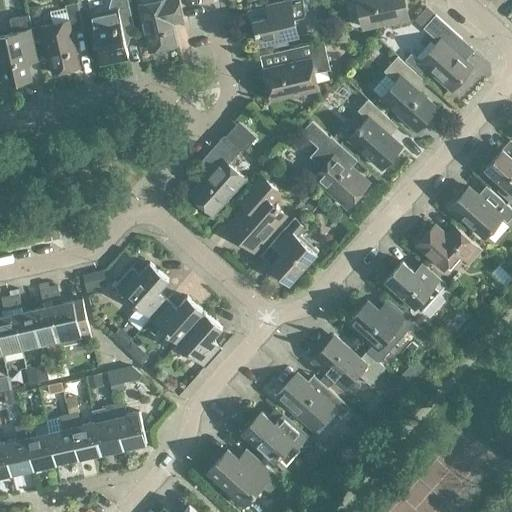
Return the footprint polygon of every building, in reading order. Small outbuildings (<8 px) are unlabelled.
[(133,16),(129,0),(109,0),(109,4),(110,10),(91,15),(102,61),(129,55),(121,18),(133,16)] [(142,0),(143,3),(140,4),(151,50),(178,44),(173,22),(184,19),(179,0),(155,0),(156,0),(155,0),(142,0)] [(295,20),(307,17),(303,0),(294,0),(267,6),(270,17),(255,20),(260,44),(299,36),(295,20)] [(357,0),(363,27),(409,17),(404,0),(347,0),(348,1),(350,0),(357,0)] [(73,32),(84,29),(78,2),(66,5),(70,19),(43,26),(54,72),(80,66),(73,32)] [(25,44),(36,42),(30,14),(10,19),(13,32),(0,34),(0,62),(5,83),(32,77),(25,44)] [(454,49),(463,39),(437,15),(424,29),(438,42),(420,62),(451,90),(473,66),(454,49)] [(314,73),(329,70),(323,42),(287,49),(290,62),(265,67),(272,100),(317,90),(314,73)] [(417,129),(437,107),(411,84),(419,75),(398,57),(385,71),(396,81),(381,97),(417,129)] [(381,167),(402,145),(384,129),(392,120),(369,99),(359,110),(368,118),(350,138),(381,167)] [(356,159),(313,120),(303,130),(321,146),(313,155),(324,166),(315,177),(347,206),(368,183),(350,166),(356,159)] [(230,139),(222,139),(203,160),(213,169),(207,176),(230,197),(246,179),(229,164),(242,149),(230,139)] [(511,156),(504,149),(495,159),(490,154),(477,168),(499,187),(503,183),(511,191),(511,156)] [(230,197),(207,176),(191,193),(214,214),(230,197)] [(252,249),(284,214),(268,199),(277,190),(262,176),(239,201),(247,208),(229,228),(252,249)] [(507,223),(511,217),(511,208),(505,202),(497,211),(470,187),(452,208),(484,237),(501,218),(507,223)] [(290,282),(318,250),(300,233),(305,228),(294,217),(272,241),(283,251),(270,265),(290,282)] [(46,240),(60,237),(57,224),(43,227),(46,240)] [(469,264),(482,249),(457,226),(448,236),(436,225),(418,244),(445,269),(459,254),(469,264)] [(114,274),(118,278),(138,260),(127,249),(104,271),(110,278),(114,274)] [(421,312),(446,284),(427,266),(419,274),(404,260),(386,280),(421,312)] [(116,285),(151,317),(168,299),(159,291),(170,279),(151,262),(140,274),(133,267),(116,285)] [(95,272),(85,275),(87,283),(97,281),(95,272)] [(86,310),(76,312),(73,299),(62,302),(58,285),(49,287),(63,344),(92,337),(90,329),(86,310)] [(61,336),(49,287),(40,289),(44,306),(34,308),(41,341),(61,336)] [(20,294),(11,296),(22,345),(41,341),(34,308),(23,310),(20,294)] [(22,345),(11,296),(2,298),(6,314),(0,315),(0,337),(3,349),(22,345)] [(168,299),(151,317),(145,324),(155,334),(162,327),(178,342),(205,312),(188,296),(177,307),(168,299)] [(406,333),(415,323),(395,304),(385,315),(369,299),(350,320),(379,347),(398,326),(406,333)] [(222,327),(205,312),(178,342),(205,366),(222,347),(212,339),(222,327)] [(370,385),(386,368),(367,351),(359,359),(334,337),(314,359),(345,387),(358,373),(370,385)] [(67,364),(55,367),(57,376),(69,374),(67,364)] [(130,366),(120,368),(122,375),(132,373),(130,366)] [(29,383),(39,381),(37,371),(27,373),(29,383)] [(341,417),(350,408),(320,380),(313,388),(298,374),(279,396),(314,427),(319,421),(324,426),(336,413),(341,417)] [(0,381),(0,382),(2,388),(6,403),(18,400),(11,379),(0,381)] [(177,381),(171,388),(178,394),(184,387),(177,381)] [(27,394),(26,390),(25,387),(18,389),(20,396),(27,394)] [(108,418),(94,421),(101,452),(124,447),(114,404),(112,394),(101,397),(103,406),(105,406),(108,418)] [(123,402),(114,404),(124,447),(147,442),(140,411),(126,414),(123,402)] [(63,428),(50,431),(57,462),(79,457),(69,414),(67,404),(58,406),(63,428)] [(305,456),(316,444),(283,414),(275,423),(262,411),(244,432),(283,468),(300,450),(305,456)] [(78,412),(69,414),(79,457),(101,452),(94,421),(81,424),(78,412)] [(34,422),(25,424),(34,467),(57,462),(50,431),(37,434),(34,422)] [(18,438),(5,441),(12,472),(34,467),(25,424),(15,426),(18,438)] [(0,474),(12,472),(5,441),(0,442),(0,474)] [(208,471),(219,481),(243,503),(260,484),(269,492),(281,479),(259,459),(250,469),(228,449),(208,471)]
